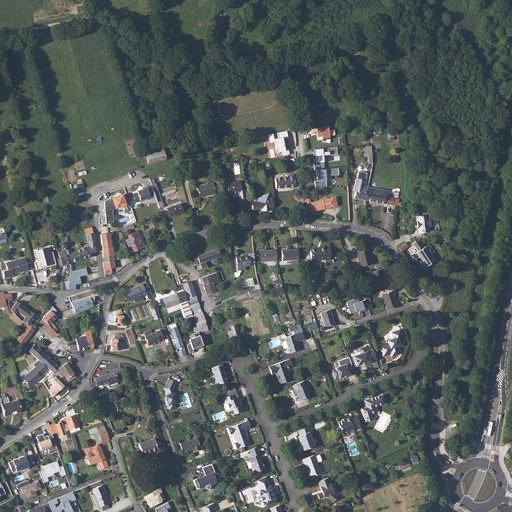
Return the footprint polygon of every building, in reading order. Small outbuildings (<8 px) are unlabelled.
[(318,139),(335,136),(334,129),(329,129),(328,125),(316,127),(318,139)] [(281,137),(282,139),(288,138),(286,130),(277,133),(278,137),(281,137)] [(282,139),(281,137),(278,137),(274,138),(274,141),(276,152),(281,151),(285,150),(284,149),(282,139)] [(372,163),(370,146),(363,146),(364,156),(367,156),(367,164),(372,163)] [(149,165),(166,159),(163,147),(145,153),(149,165)] [(322,148),(313,149),(315,162),(313,162),(314,169),(316,169),(324,169),(322,155),(328,154),(328,151),(322,151),(322,148)] [(314,181),(315,189),(327,187),(325,176),(339,175),(338,168),(324,169),(316,169),(317,181),(314,181)] [(285,176),(274,178),(275,188),(280,188),(282,189),(288,189),(289,187),(294,186),(293,174),(285,175),(285,176)] [(356,174),(353,190),(355,191),(354,198),(364,200),(367,187),(364,186),(366,176),(356,174)] [(237,193),(237,195),(238,194),(239,196),(241,196),(242,201),(247,200),(245,188),(241,189),(240,180),(226,182),(228,195),(232,195),(232,194),(237,193)] [(155,183),(151,185),(156,202),(159,208),(163,207),(155,183)] [(212,183),(196,186),(198,197),(214,194),(212,183)] [(156,202),(151,185),(146,187),(146,188),(136,191),(137,192),(132,194),(135,202),(150,197),(152,203),(156,202)] [(367,187),(364,200),(368,201),(383,203),(384,195),(385,191),(367,187)] [(387,196),(386,204),(390,205),(396,206),(398,198),(398,192),(393,192),(393,197),(387,196)] [(126,193),(104,200),(104,209),(114,206),(115,208),(123,205),(124,209),(130,207),(126,193)] [(257,201),(252,202),(253,209),(261,208),(261,211),(271,210),(271,208),(274,207),(273,203),(273,196),(268,197),(268,199),(266,199),(269,194),(267,193),(265,194),(262,195),(260,197),(258,198),(257,201)] [(309,199),(305,200),(307,212),(337,206),(335,198),(329,199),(329,198),(309,202),(309,199)] [(180,206),(168,211),(170,217),(182,212),(180,206)] [(394,231),(409,233),(412,214),(397,211),(394,231)] [(428,215),(416,217),(418,228),(419,228),(419,230),(418,230),(418,233),(427,232),(426,227),(429,227),(430,226),(430,221),(428,220),(428,215)] [(131,223),(120,227),(123,232),(133,228),(131,223)] [(128,239),(125,240),(131,252),(144,246),(138,231),(127,236),(128,239)] [(76,251),(67,254),(70,263),(92,255),(91,252),(93,251),(93,250),(94,250),(94,252),(95,251),(94,244),(94,241),(94,233),(92,233),(85,233),(86,241),(87,247),(76,251)] [(101,234),(100,234),(102,248),(111,247),(110,238),(109,233),(101,234)] [(404,242),(397,247),(401,251),(407,246),(404,242)] [(417,251),(416,252),(423,263),(422,263),(425,268),(435,262),(425,246),(423,247),(421,243),(415,247),(417,251)] [(36,269),(41,267),(41,265),(50,263),(50,265),(56,264),(52,251),(48,252),(46,247),(36,249),(39,260),(34,261),(36,269)] [(111,247),(102,248),(103,256),(113,255),(111,247)] [(318,248),(309,249),(310,260),(324,259),(324,260),(329,259),(328,247),(323,247),(318,247),(318,248)] [(298,259),(297,248),(281,250),(282,261),(298,259)] [(217,249),(197,255),(201,268),(206,267),(205,261),(211,259),(219,256),(217,249)] [(276,260),(275,249),(264,251),(264,250),(258,250),(260,262),(276,260)] [(58,252),(59,257),(62,265),(70,263),(67,254),(66,250),(58,252)] [(368,257),(370,257),(368,250),(356,254),(360,268),(372,265),(370,259),(369,259),(368,257)] [(13,275),(13,273),(12,271),(15,270),(16,272),(28,269),(24,256),(5,262),(7,269),(2,270),(4,278),(13,275)] [(248,256),(236,257),(237,270),(245,269),(245,266),(249,265),(248,256)] [(104,262),(102,262),(104,274),(111,273),(111,270),(115,270),(113,261),(104,262)] [(68,289),(69,291),(76,289),(75,287),(83,285),(83,283),(95,280),(93,267),(69,272),(70,277),(67,277),(68,280),(64,281),(66,290),(68,289)] [(381,270),(370,273),(373,284),(382,281),(381,274),(382,274),(381,270)] [(216,272),(200,277),(206,294),(215,292),(213,283),(219,281),(216,272)] [(242,281),(244,288),(255,285),(253,278),(242,281)] [(191,280),(182,283),(184,290),(188,299),(196,296),(191,280)] [(146,296),(143,287),(142,284),(123,291),(127,301),(141,296),(142,298),(146,296)] [(184,290),(175,293),(179,303),(187,300),(188,299),(184,290)] [(382,293),(386,309),(396,305),(393,294),(394,294),(393,290),(382,293)] [(6,312),(6,314),(18,325),(22,321),(15,314),(10,310),(8,303),(8,302),(8,303),(7,301),(8,301),(12,300),(10,293),(6,294),(6,293),(4,294),(3,294),(3,292),(0,291),(0,306),(5,306),(6,312)] [(179,303),(175,293),(161,298),(165,308),(179,303)] [(71,302),(74,309),(76,315),(94,307),(90,297),(71,302)] [(353,303),(359,302),(357,298),(347,302),(350,313),(355,311),(353,303)] [(187,300),(179,303),(181,309),(185,319),(192,316),(189,305),(187,300)] [(368,309),(365,300),(359,302),(353,303),(355,311),(356,313),(368,309)] [(12,307),(10,310),(15,314),(18,312),(24,317),(22,321),(28,325),(29,326),(36,315),(17,301),(12,307)] [(198,301),(189,305),(192,316),(198,332),(199,334),(208,330),(198,301)] [(179,303),(165,308),(167,313),(181,309),(179,303)] [(63,312),(66,318),(76,314),(73,308),(63,312)] [(329,308),(320,311),(324,325),(334,322),(329,308)] [(42,317),(42,318),(48,325),(56,317),(53,314),(50,310),(42,317)] [(48,325),(42,318),(38,322),(47,331),(52,336),(56,333),(48,325)] [(129,324),(128,320),(122,323),(129,344),(135,341),(129,324)] [(175,322),(166,325),(177,356),(186,354),(175,322)] [(231,331),(228,332),(229,337),(233,336),(235,343),(240,341),(235,324),(230,326),(231,331)] [(23,331),(17,339),(21,345),(22,346),(34,330),(32,328),(29,326),(28,325),(23,331)] [(379,347),(382,356),(390,354),(391,356),(399,353),(397,345),(399,345),(398,343),(404,340),(400,329),(384,335),(386,340),(387,343),(384,344),(384,345),(382,346),(382,345),(379,347)] [(86,336),(76,338),(78,351),(86,349),(88,349),(93,348),(93,347),(92,341),(95,341),(94,337),(92,337),(91,330),(85,331),(86,336)] [(150,334),(144,336),(147,346),(152,344),(152,343),(159,340),(163,338),(159,330),(151,333),(150,334)] [(198,332),(186,336),(188,343),(186,344),(189,353),(194,352),(192,349),(203,346),(198,332)] [(114,339),(111,339),(111,350),(123,349),(122,335),(121,334),(113,334),(114,339)] [(299,349),(294,334),(285,337),(284,338),(287,348),(287,349),(288,352),(289,353),(299,349)] [(34,344),(28,351),(38,360),(48,369),(53,373),(58,367),(59,366),(34,344)] [(352,356),(356,366),(360,365),(361,365),(365,364),(365,363),(369,361),(375,359),(372,349),(366,351),(364,348),(363,347),(359,348),(358,350),(359,353),(352,356)] [(338,361),(340,365),(346,363),(346,365),(350,363),(350,365),(351,363),(349,357),(338,361)] [(289,359),(268,366),(271,375),(276,373),(277,376),(278,376),(279,378),(278,379),(280,384),(290,380),(288,375),(285,376),(283,371),(284,369),(290,367),(291,365),(289,359)] [(35,367),(22,377),(25,381),(22,384),(27,390),(30,388),(29,386),(36,380),(40,377),(40,376),(48,369),(38,360),(33,365),(35,367)] [(53,373),(43,382),(46,386),(49,382),(55,376),(57,374),(60,378),(64,376),(67,382),(75,377),(66,362),(58,367),(53,373)] [(335,372),(332,373),(334,378),(338,377),(339,378),(343,377),(343,376),(345,375),(345,376),(349,374),(349,373),(353,372),(350,365),(350,363),(346,365),(346,363),(340,365),(335,367),(335,368),(336,371),(335,372)] [(222,364),(210,368),(212,374),(214,374),(216,380),(215,381),(216,384),(218,385),(227,382),(223,372),(225,371),(222,364)] [(109,373),(90,379),(91,382),(95,381),(96,386),(108,382),(110,387),(118,385),(117,381),(120,380),(119,375),(122,374),(119,366),(108,370),(109,373)] [(176,382),(168,379),(164,388),(166,395),(166,396),(165,397),(165,398),(165,400),(164,401),(166,406),(167,405),(168,409),(170,410),(175,408),(176,406),(175,403),(176,400),(174,393),(174,392),(173,389),(176,382)] [(303,381),(292,385),(293,390),(295,389),(299,400),(302,399),(304,400),(307,399),(308,397),(309,397),(309,396),(307,390),(307,389),(306,385),(305,385),(303,381)] [(389,388),(384,389),(387,402),(392,401),(389,388)] [(367,407),(361,409),(366,422),(373,420),(371,415),(372,414),(376,412),(375,407),(386,403),(383,394),(365,400),(367,407)] [(232,409),(234,414),(246,409),(244,405),(241,406),(238,397),(232,399),(231,395),(223,398),(224,403),(227,402),(230,410),(232,409)] [(7,397),(0,398),(1,404),(4,416),(21,412),(17,400),(8,402),(7,397)] [(74,414),(65,418),(67,424),(69,429),(70,433),(80,430),(74,414)] [(360,427),(356,416),(349,418),(348,417),(344,419),(344,420),(337,422),(341,434),(343,434),(348,433),(348,431),(352,430),(353,430),(360,427)] [(61,421),(55,423),(57,431),(59,435),(65,433),(64,431),(69,429),(67,424),(62,425),(61,421)] [(234,443),(236,449),(249,444),(244,430),(250,428),(247,421),(227,428),(230,434),(233,433),(236,442),(234,443)] [(103,425),(96,428),(97,431),(100,440),(108,437),(103,425)] [(298,436),(303,450),(314,446),(308,432),(311,432),(309,427),(297,431),(298,436)] [(44,433),(36,436),(41,450),(48,447),(49,451),(57,449),(53,434),(45,436),(44,433)] [(200,449),(196,437),(179,443),(182,452),(192,449),(193,451),(200,449)] [(153,438),(138,443),(142,454),(157,449),(153,438)] [(104,459),(99,446),(98,446),(97,444),(96,442),(90,445),(92,450),(85,453),(89,465),(96,462),(97,465),(100,464),(102,468),(107,465),(104,459)] [(251,456),(247,458),(248,460),(249,461),(252,467),(253,468),(255,472),(264,469),(261,460),(260,460),(259,458),(261,457),(259,453),(258,453),(256,447),(249,449),(251,456)] [(12,460),(8,462),(11,471),(15,470),(16,471),(29,466),(28,465),(32,463),(29,454),(25,456),(24,455),(11,460),(12,460)] [(304,464),(306,470),(308,470),(308,472),(310,476),(314,474),(316,475),(320,474),(321,472),(321,471),(320,469),(318,468),(313,455),(302,459),(303,464),(304,464)] [(57,461),(42,465),(46,476),(61,472),(57,461)] [(214,480),(219,478),(217,473),(215,474),(211,464),(202,467),(205,475),(203,476),(202,478),(199,477),(193,480),(196,489),(202,486),(209,489),(211,483),(215,482),(214,480)] [(261,503),(263,507),(276,502),(270,486),(269,486),(266,477),(256,480),(259,490),(257,491),(258,495),(258,496),(257,498),(258,502),(261,503)] [(327,478),(317,481),(321,491),(322,490),(323,492),(316,495),(318,499),(325,496),(332,502),(336,496),(333,493),(331,494),(330,490),(332,489),(327,478)] [(38,480),(18,488),(20,493),(25,495),(27,499),(37,495),(36,491),(42,489),(38,480)] [(92,489),(94,493),(96,498),(105,494),(101,485),(92,489)] [(160,487),(142,496),(144,499),(146,499),(162,491),(160,487)] [(166,499),(162,491),(146,499),(150,507),(166,499)] [(76,499),(73,492),(49,502),(53,511),(61,511),(61,510),(64,509),(65,511),(72,511),(69,502),(76,499)] [(96,498),(93,499),(97,508),(100,506),(106,503),(108,503),(105,494),(96,498)] [(171,509),(168,502),(154,509),(155,511),(167,511),(171,509)]
